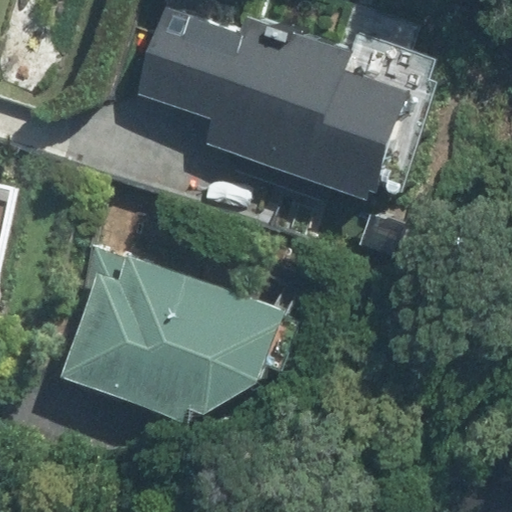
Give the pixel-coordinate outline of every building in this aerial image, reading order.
[(56,36),(66,0),(12,0),(0,46),(0,90),(29,98),(59,73),(68,39),(56,36)] [(429,78),(174,4),(147,93),(223,115),(215,140),(396,192),(429,78)] [(0,395),(11,398),(54,164),(0,153),(0,395)] [(300,309),(107,241),(64,362),(214,414),(231,365),(275,380),(300,309)] [(0,511),(23,511),(0,500),(0,511)]
